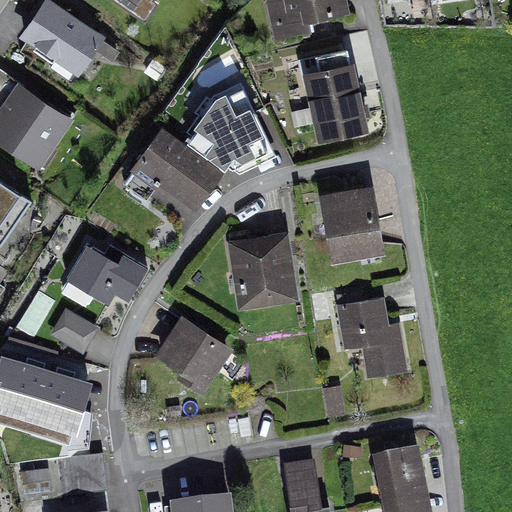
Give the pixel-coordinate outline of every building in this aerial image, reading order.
[(113,0),(131,12),(138,0),(153,0),(154,0),(113,0)] [(343,0),(297,0),(275,5),(281,35),(311,29),(309,19),(346,11),(343,0)] [(48,2),(26,35),(58,57),(51,67),(71,81),(100,38),(48,2)] [(110,32),(99,41),(111,55),(122,47),(110,32)] [(323,71),(308,74),(322,138),(366,129),(348,50),(320,56),(323,71)] [(23,85),(0,69),(0,106),(6,110),(0,119),(0,135),(39,161),(66,121),(20,90),(23,85)] [(164,131),(138,166),(195,208),(221,173),(195,155),(202,146),(233,169),(268,151),(239,90),(220,100),(184,147),(164,131)] [(32,201),(0,178),(0,225),(8,213),(19,221),(32,201)] [(370,191),(328,197),(337,256),(360,253),(359,248),(378,245),(370,191)] [(288,235),(230,243),(234,269),(242,268),(248,306),(297,299),(288,235)] [(104,254),(86,244),(62,288),(64,294),(82,304),(88,303),(93,294),(108,303),(115,290),(131,299),(148,268),(109,245),(104,254)] [(385,298),(338,305),(345,349),(363,346),(368,377),(408,370),(401,323),(389,325),(385,298)] [(54,332),(81,349),(95,328),(67,312),(54,332)] [(226,349),(184,321),(162,354),(187,371),(184,376),(200,387),(226,349)] [(91,381),(46,377),(41,440),(85,444),(91,381)] [(342,403),(329,405),(330,416),(343,414),(342,403)] [(391,505),(427,498),(418,452),(376,460),(381,485),(387,484),(391,505)] [(107,488),(101,455),(64,460),(68,493),(107,488)] [(18,495),(66,488),(61,458),(13,465),(18,495)] [(316,466),(286,470),(291,511),(331,511),(330,502),(321,503),(316,466)] [(429,511),(427,498),(391,505),(392,511),(429,511)] [(230,511),(229,502),(165,509),(165,511),(230,511)]
